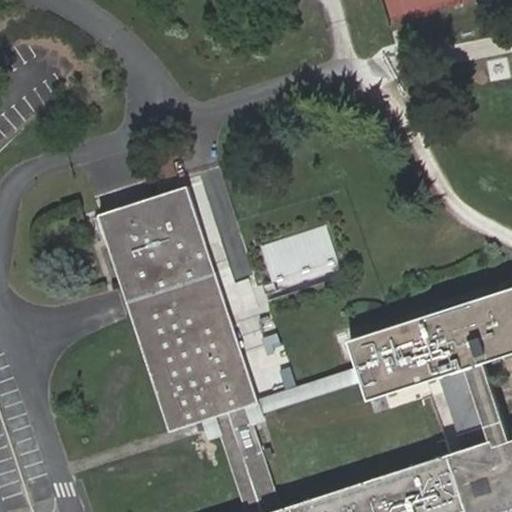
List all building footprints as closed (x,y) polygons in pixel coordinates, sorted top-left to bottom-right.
[(439,378),(462,450),(281,509),(248,406),(259,402),(188,186),(99,215),(128,304),(170,431),(202,420),(214,417),(220,436),(245,511),(499,511),(497,504),(511,498),(511,442),(509,443),(482,363),(511,353),(511,289),(351,342),(369,400),(439,378)] [(326,224),(260,246),(272,281),(272,282),(338,260),(326,224)] [(263,285),(265,295),(275,291),(272,282),(272,281),(263,285)] [(263,410),(355,383),(351,368),(291,386),(291,387),(259,397),(263,410)] [(214,417),(202,420),(203,426),(208,440),(220,436),(214,417)] [(499,511),(503,511),(511,509),(511,498),(497,504),(499,511)]
